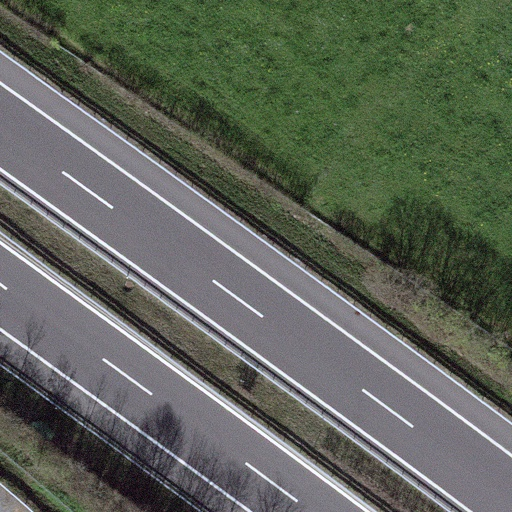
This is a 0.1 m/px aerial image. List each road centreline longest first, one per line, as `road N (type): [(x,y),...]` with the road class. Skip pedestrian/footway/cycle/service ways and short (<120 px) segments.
road 1 (motorway): [(511,503),(0,127)]
road 2 (motorway): [(0,290),(296,511)]
